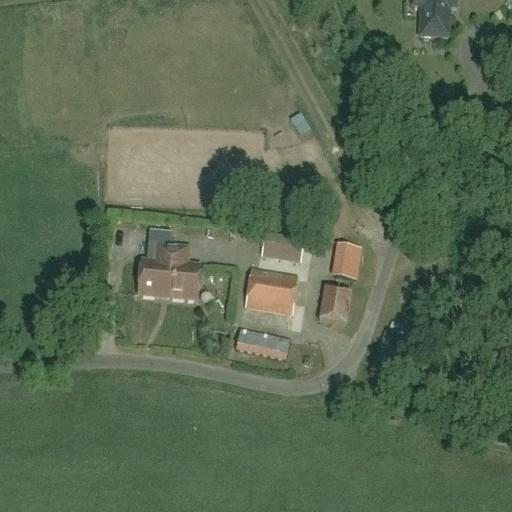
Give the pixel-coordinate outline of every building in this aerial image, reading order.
[(456,0),(414,0),(414,9),(422,9),(421,39),(449,40),(449,16),(447,16),(447,10),(457,10),(456,0)] [(307,119),(295,126),(305,143),(317,136),(307,119)] [(261,260),(301,267),(306,242),(266,235),(261,260)] [(362,285),(370,252),(345,246),(337,279),(362,285)] [(139,297),(197,302),(200,268),(187,267),(189,251),(157,248),(155,264),(142,263),(139,297)] [(245,309),(292,318),(298,280),(251,272),(245,309)] [(325,288),(319,321),(345,326),(351,292),(325,288)] [(388,332),(385,331),(368,374),(396,385),(412,343),(411,342),(415,332),(392,323),(388,332)] [(237,352),(286,363),(290,343),(241,333),(237,352)]
